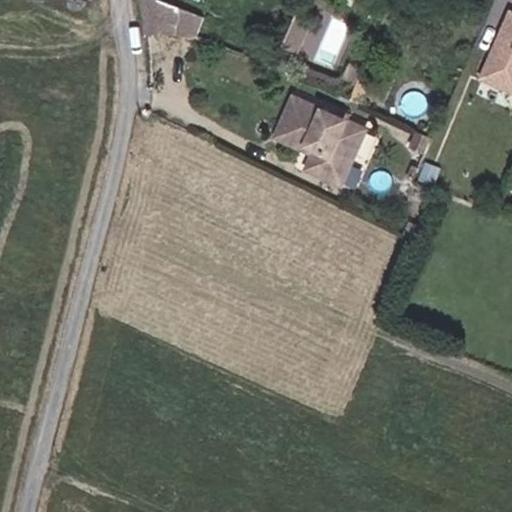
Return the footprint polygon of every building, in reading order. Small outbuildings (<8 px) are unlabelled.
[(154,0),(146,0),(155,39),(183,51),(186,14),(154,0)] [(511,90),(511,9),(482,77),(511,90)] [(288,58),(297,32),(284,27),(275,53),(288,58)] [(285,65),(288,58),(275,53),(272,60),(285,65)] [(325,131),(287,116),(273,150),(308,164),(310,160),(318,163),(316,168),(307,188),(338,201),(361,146),(335,136),(325,131)] [(335,136),(337,130),(327,126),(325,131),(335,136)] [(421,166),(427,152),(413,146),(407,159),(421,166)]
